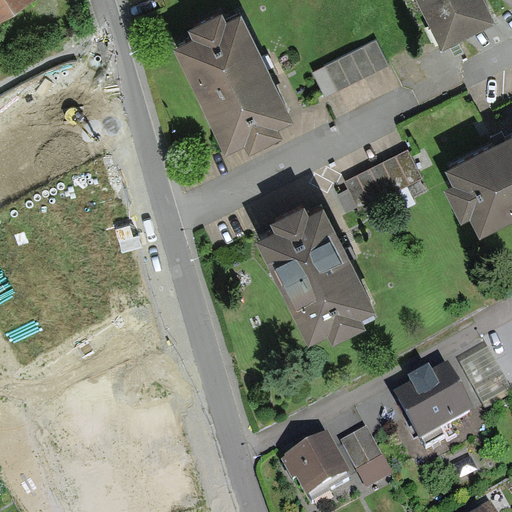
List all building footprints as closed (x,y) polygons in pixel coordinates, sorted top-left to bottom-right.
[(0,0),(0,13),(21,0),(0,0)] [(422,0),(443,40),(497,12),(490,0),(422,0)] [(194,29),(174,39),(226,143),(245,134),(250,143),(284,127),(279,119),(295,111),(242,4),(227,11),(223,3),(189,19),(194,29)] [(313,70),(326,96),(390,63),(377,37),(313,70)] [(471,210),(480,228),(511,211),(511,126),(445,161),(452,175),(444,180),(462,214),(471,210)] [(424,176),(409,146),(344,179),(359,208),(424,176)] [(276,221),(256,231),(309,337),(328,327),(333,336),(367,319),(363,310),(377,303),(324,197),(310,204),(305,195),(271,212),(276,221)] [(504,376),(489,349),(461,365),(476,391),(504,376)] [(441,432),(474,414),(448,366),(431,375),(429,371),(408,383),(411,387),(394,396),(420,444),(423,443),(426,449),(445,439),(441,432)] [(476,391),(486,409),(511,394),(511,390),(504,376),(476,391)] [(356,470),(383,456),(367,428),(341,442),(356,470)] [(307,500),(350,476),(328,436),(285,459),(286,461),(282,463),(293,482),(296,480),(307,500)] [(393,474),(383,456),(356,470),(367,489),(393,474)] [(495,511),(490,502),(477,510),(478,511),(495,511)]
